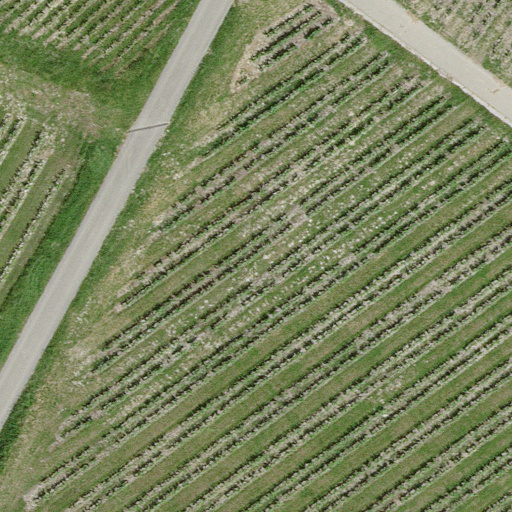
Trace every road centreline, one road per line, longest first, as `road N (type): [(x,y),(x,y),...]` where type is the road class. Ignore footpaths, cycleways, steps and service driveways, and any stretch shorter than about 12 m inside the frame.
road 1 (unclassified): [(0,406),(221,0)]
road 2 (track): [(370,0),(511,105)]
